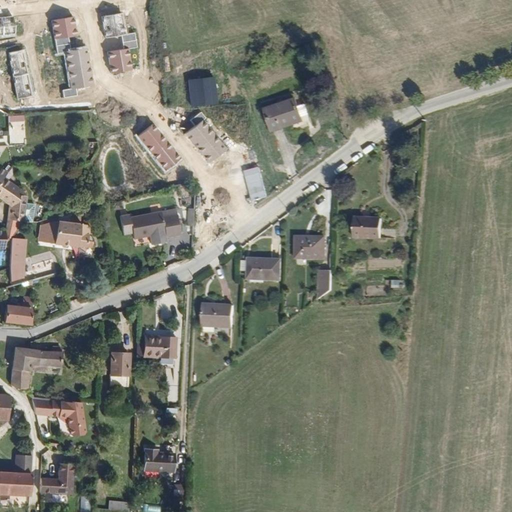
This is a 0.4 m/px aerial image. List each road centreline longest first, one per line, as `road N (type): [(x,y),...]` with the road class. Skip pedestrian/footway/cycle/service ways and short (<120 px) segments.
road 1 (residential): [(230,238),(209,171),(149,105),(101,80),(88,0)]
road 2 (residential): [(230,238),(150,285),(36,328),(0,327)]
road 3 (residential): [(423,107),(230,238)]
road 4 (unknown): [(0,379),(29,415),(37,490)]
